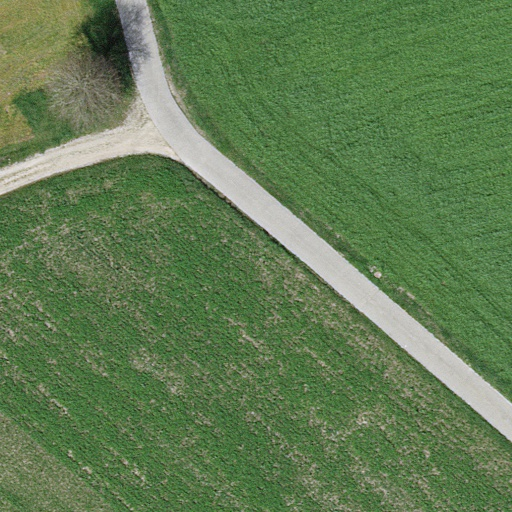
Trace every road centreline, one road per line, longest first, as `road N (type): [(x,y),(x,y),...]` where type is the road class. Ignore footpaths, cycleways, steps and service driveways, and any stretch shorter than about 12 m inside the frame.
road 1 (track): [(511,404),(186,112),(153,0)]
road 2 (track): [(186,112),(0,194)]
